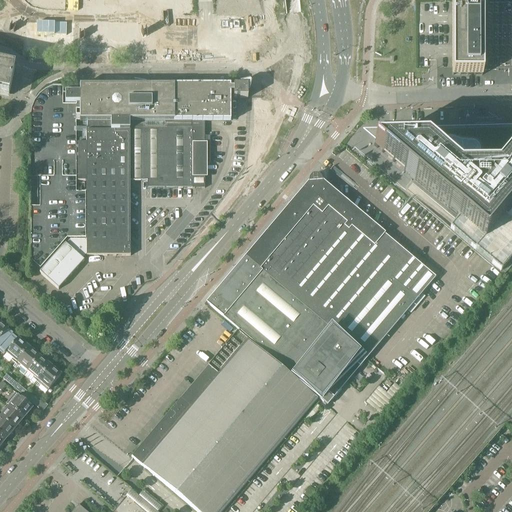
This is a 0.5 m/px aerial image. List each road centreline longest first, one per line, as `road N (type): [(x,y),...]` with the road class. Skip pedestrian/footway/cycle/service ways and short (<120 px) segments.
road 1 (secondary): [(0,37),(98,50),(189,48),(303,28)]
road 2 (tertiary): [(104,373),(263,186)]
road 3 (residential): [(0,498),(104,373)]
road 4 (tertiary): [(234,0),(267,134)]
road 5 (tertiary): [(288,135),(282,58),(264,0)]
road 6 (tertiary): [(104,373),(0,285)]
